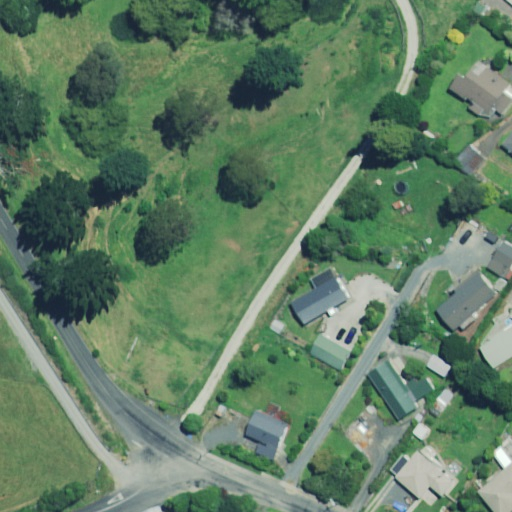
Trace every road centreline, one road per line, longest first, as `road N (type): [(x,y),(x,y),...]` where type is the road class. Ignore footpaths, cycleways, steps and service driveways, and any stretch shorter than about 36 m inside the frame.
road 1 (unclassified): [(176,445),(114,399),(0,223)]
road 2 (residential): [(306,511),(176,445)]
